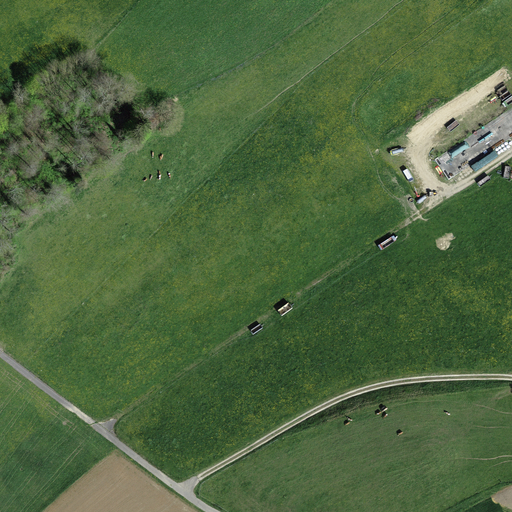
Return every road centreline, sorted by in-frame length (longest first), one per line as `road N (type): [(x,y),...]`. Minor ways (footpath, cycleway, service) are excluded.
road 1 (track): [(101,429),(511,151)]
road 2 (track): [(511,377),(366,388),(178,489)]
road 3 (track): [(178,489),(0,351)]
